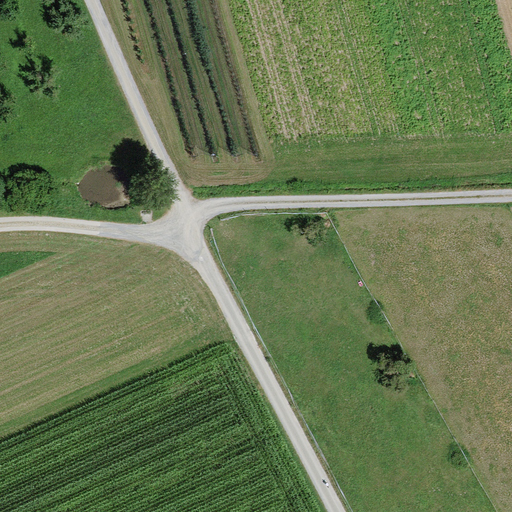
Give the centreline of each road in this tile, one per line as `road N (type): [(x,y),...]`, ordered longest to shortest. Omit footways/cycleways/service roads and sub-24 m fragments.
road 1 (unclassified): [(335,511),(206,265),(94,0)]
road 2 (track): [(0,231),(154,233),(229,204),(511,201)]
